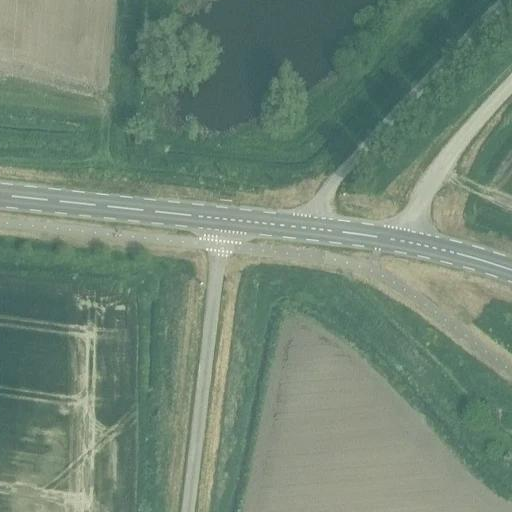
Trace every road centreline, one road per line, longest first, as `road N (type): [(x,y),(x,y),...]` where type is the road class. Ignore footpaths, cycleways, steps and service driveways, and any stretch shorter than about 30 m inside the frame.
road 1 (unclassified): [(308,229),(319,195),(511,3)]
road 2 (unclassified): [(185,511),(220,218)]
road 3 (secondary): [(220,218),(0,197)]
road 4 (unclassified): [(399,241),(432,177),(511,87)]
